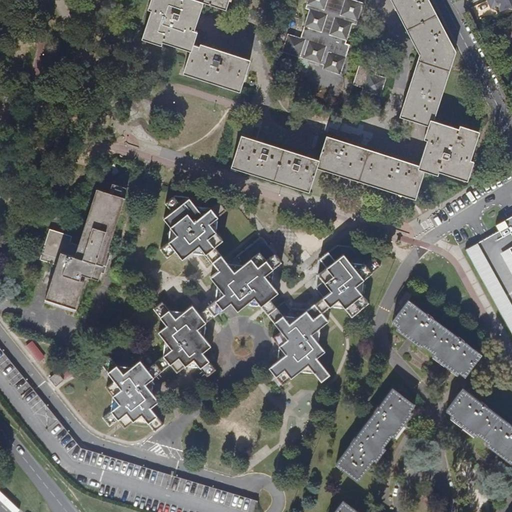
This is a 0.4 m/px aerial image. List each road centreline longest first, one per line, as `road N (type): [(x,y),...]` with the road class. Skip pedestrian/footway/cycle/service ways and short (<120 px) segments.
road 1 (residential): [(511,188),(423,244),(380,323),(382,343),(428,395),(439,475)]
road 2 (residential): [(37,0),(37,108),(58,131),(98,141)]
road 3 (residential): [(507,121),(444,0)]
